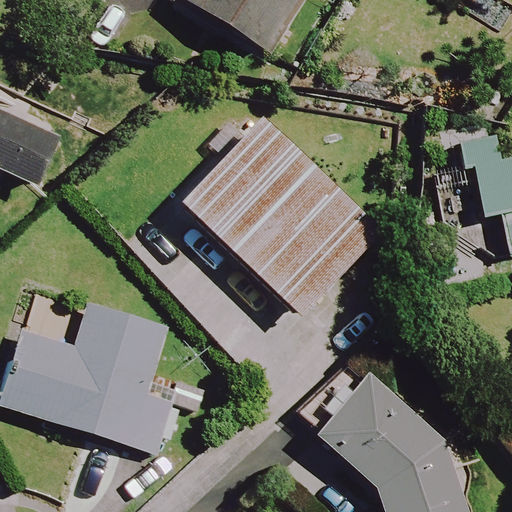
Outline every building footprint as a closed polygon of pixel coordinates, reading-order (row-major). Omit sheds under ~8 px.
[(179,0),(173,11),(259,67),(302,0),(179,0)] [(0,120),(0,183),(26,196),(49,143),(0,120)] [(371,241),(254,128),(172,212),(289,325),(371,241)] [(500,141),(450,147),(453,172),(427,174),(429,197),(468,193),(471,227),(494,224),(499,264),(511,262),(511,166),(502,168),(500,141)] [(0,401),(0,415),(148,463),(165,409),(193,418),(201,394),(146,377),(159,338),(80,313),(66,356),(19,341),(0,401)] [(457,511),(439,452),(352,382),(291,436),(359,492),(365,511),(457,511)]
